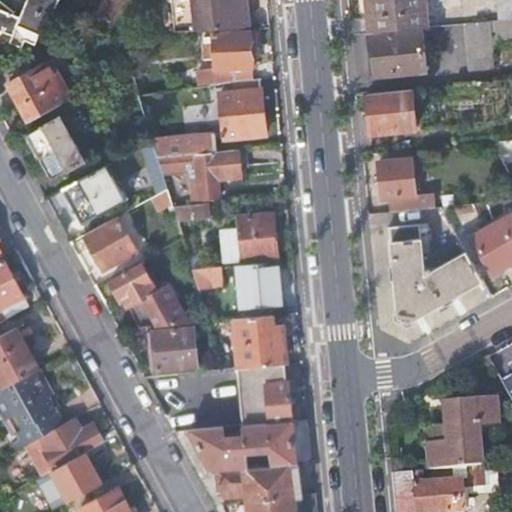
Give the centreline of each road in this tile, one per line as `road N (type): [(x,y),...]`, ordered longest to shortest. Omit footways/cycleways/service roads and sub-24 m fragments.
road 1 (residential): [(187,511),(0,170)]
road 2 (secondary): [(310,0),(347,381)]
road 3 (residential): [(347,381),(410,369),(511,313)]
road 4 (secondary): [(347,381),(359,511)]
